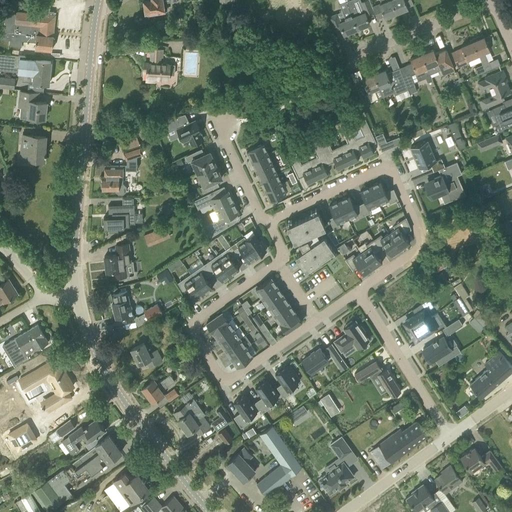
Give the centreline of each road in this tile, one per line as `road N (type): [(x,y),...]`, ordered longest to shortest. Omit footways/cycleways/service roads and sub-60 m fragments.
road 1 (residential): [(357,295),(422,248),(390,171),(265,222)]
road 2 (tertiary): [(74,296),(98,0)]
road 3 (residential): [(317,322),(225,382),(188,324),(279,264)]
road 4 (tertiary): [(208,511),(122,402),(84,334),(74,296)]
road 5 (residential): [(450,437),(357,295)]
road 6 (residential): [(353,59),(490,2)]
road 7 (residential): [(347,511),(450,437)]
